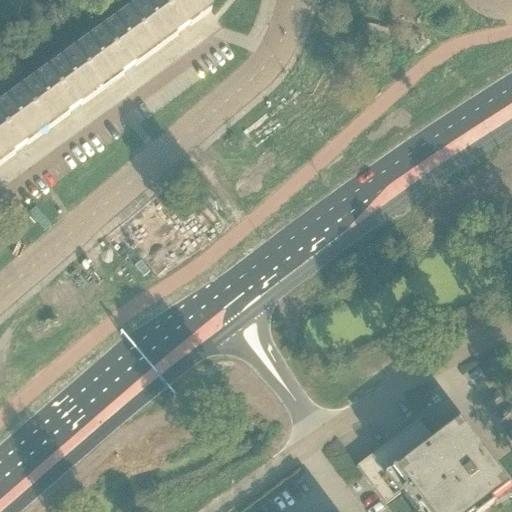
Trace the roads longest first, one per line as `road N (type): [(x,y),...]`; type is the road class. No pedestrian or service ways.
road 1 (secondary): [(511,88),(411,153),(241,287)]
road 2 (secondary): [(243,316),(511,126)]
road 3 (unclassified): [(248,84),(0,294)]
road 4 (secondary): [(241,287),(0,475)]
road 5 (secondary): [(8,511),(243,316)]
road 6 (unclassified): [(322,440),(437,363),(511,329)]
road 7 (unclassified): [(243,316),(260,357),(322,440)]
road 8 (unclassified): [(216,511),(322,440)]
